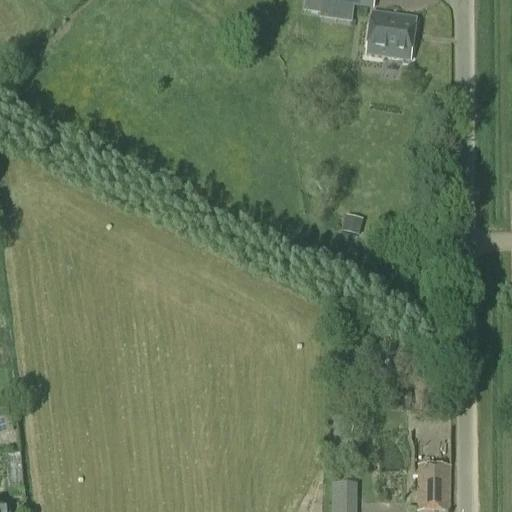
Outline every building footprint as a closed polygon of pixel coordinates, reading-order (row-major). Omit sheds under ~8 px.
[(355,0),(302,0),(300,18),(321,21),(323,4),(354,8),(355,0)] [(411,64),(417,22),(374,16),(368,58),(411,64)] [(327,143),(325,159),(337,160),(338,144),(327,143)] [(359,238),(363,221),(346,216),(341,233),(359,238)] [(407,415),(410,394),(391,392),(393,377),(373,375),(369,411),(407,415)] [(6,412),(0,414),(0,440),(13,437),(6,412)] [(356,470),(362,428),(345,426),(347,414),(338,413),(329,465),(356,470)] [(450,511),(451,479),(451,468),(418,467),(417,511),(450,511)] [(356,511),(357,487),(331,486),(330,511),(356,511)]
